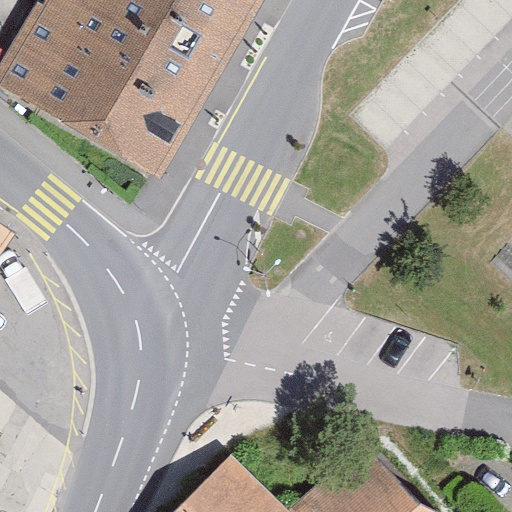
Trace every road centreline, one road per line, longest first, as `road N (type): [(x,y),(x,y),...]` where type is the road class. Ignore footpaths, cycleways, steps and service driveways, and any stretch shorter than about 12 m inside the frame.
road 1 (unclassified): [(346,0),(186,293),(126,321)]
road 2 (residential): [(235,384),(511,115)]
road 3 (residential): [(235,384),(511,425)]
road 4 (secondary): [(126,321),(101,252),(36,177),(0,152)]
road 5 (secondary): [(128,382),(105,511)]
